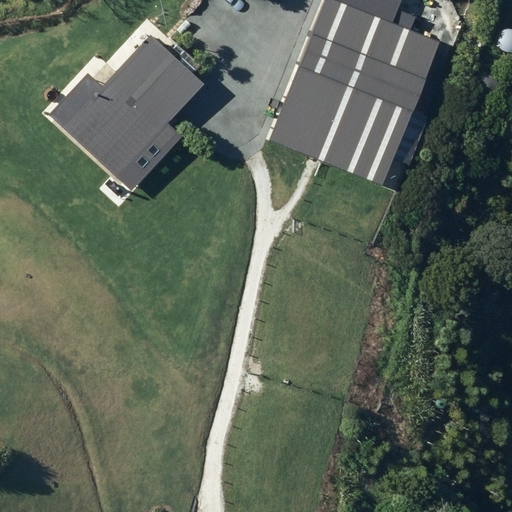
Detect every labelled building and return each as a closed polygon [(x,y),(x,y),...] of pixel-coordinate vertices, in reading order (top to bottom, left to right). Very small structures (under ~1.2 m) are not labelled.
[(223,0),(204,0),(215,18),(229,9),(223,0)] [(197,85),(143,33),(57,123),(111,175),(197,85)] [(387,206),(364,199),(356,227),(379,234),(387,206)] [(140,255),(110,265),(117,289),(148,279),(140,255)] [(486,294),(477,310),(494,320),(503,303),(486,294)]
